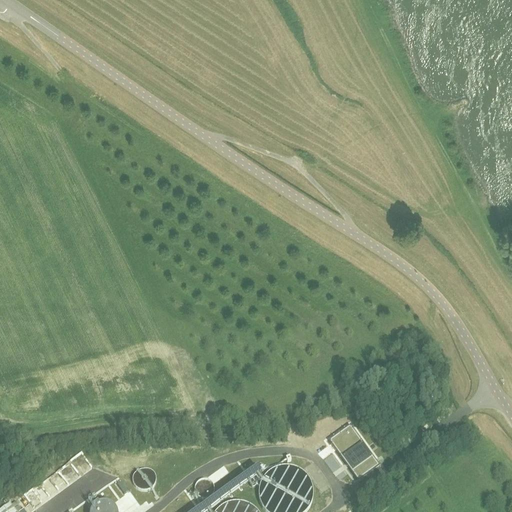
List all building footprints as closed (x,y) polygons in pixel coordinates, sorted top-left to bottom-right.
[(342,460),(343,459),(357,478),(377,464),(350,426),(328,442),(342,460)] [(134,472),(133,474),(132,477),(131,480),(132,483),(133,485),(134,488),(136,490),(138,491),(141,492),(144,493),(147,492),(149,491),(152,490),(154,488),(155,486),(156,483),(157,480),(156,477),(155,475),(154,472),(152,470),(150,469),(147,468),(144,468),(141,468),(139,469),(136,470),(134,472)] [(310,507),(311,505),(312,502),(312,500),(313,497),(313,494),(313,492),(312,489),(311,487),(310,484),(309,482),(308,479),(306,477),(304,475),(302,474),(300,472),(298,471),(295,470),(293,469),(290,468),(288,468),(285,468),(282,468),(280,468),(277,469),(275,470),(272,471),(270,473),(268,474),(266,476),(264,478),(263,480),(261,483),(260,485),(259,488),(259,490),(258,493),(258,495),(259,498),(259,501),(260,503),(261,506),(262,508),(263,510),(264,511),(306,511),(307,511),(308,510),(310,507)] [(196,483),(195,485),(194,487),(194,490),(194,492),(195,494),(196,496),(198,498),(200,499),(202,500),(204,500),(206,500),(209,499),(210,498),(212,496),(213,494),(214,492),(214,490),(214,488),(214,485),(212,483),(211,482),(209,481),(207,480),(204,479),(202,480),(200,480),(198,482),(196,483)] [(15,511),(8,502),(0,507),(0,511),(15,511)] [(255,511),(253,509),(251,508),(249,506),(246,505),(244,504),(241,504),(238,503),(236,503),(233,504),(230,504),(228,505),(225,506),(223,507),(221,508),(219,510),(217,511),(216,511),(255,511)]
